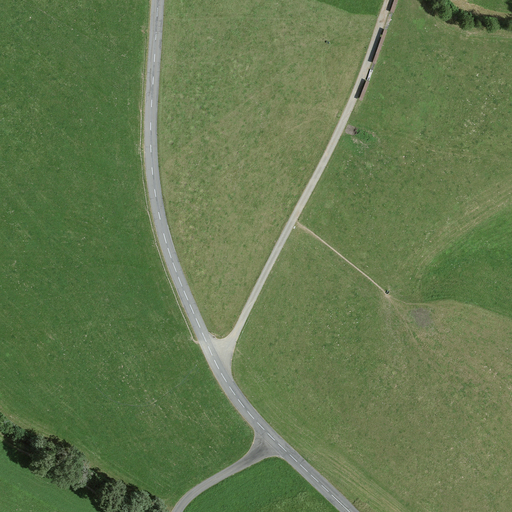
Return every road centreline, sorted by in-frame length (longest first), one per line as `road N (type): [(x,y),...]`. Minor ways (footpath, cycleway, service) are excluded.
road 1 (unclassified): [(158,0),(151,151),(160,222),(215,364),(277,443)]
road 2 (track): [(388,0),(329,158),(215,364)]
road 3 (unclassified): [(177,511),(197,489),(277,443)]
